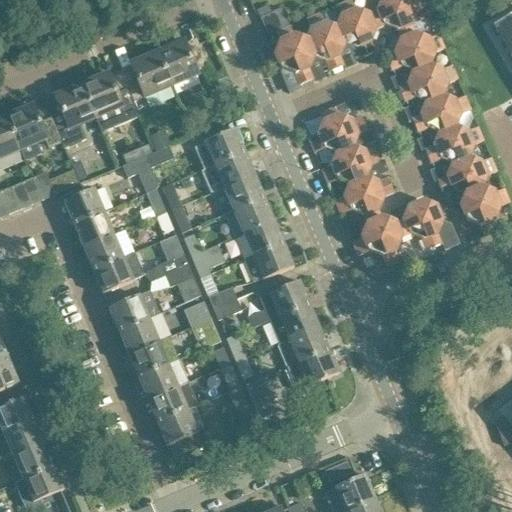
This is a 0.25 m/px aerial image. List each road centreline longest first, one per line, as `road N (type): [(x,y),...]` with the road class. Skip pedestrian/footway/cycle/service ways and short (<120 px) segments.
road 1 (residential): [(0,234),(40,218),(59,225),(173,506)]
road 2 (residential): [(173,506),(394,414)]
road 3 (residential): [(0,90),(212,0)]
road 4 (residential): [(422,179),(411,183),(397,174),(359,82),(268,119)]
road 5 (unknown): [(511,332),(462,356),(449,381),(503,511)]
road 6 (residential): [(350,308),(268,119)]
road 7 (residential): [(350,308),(511,244)]
road 8 (residential): [(268,119),(220,0)]
